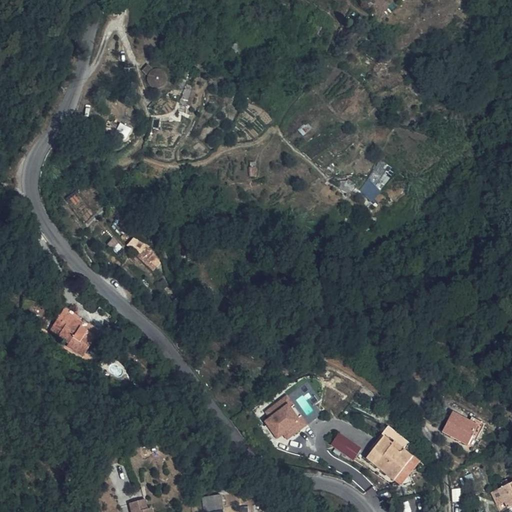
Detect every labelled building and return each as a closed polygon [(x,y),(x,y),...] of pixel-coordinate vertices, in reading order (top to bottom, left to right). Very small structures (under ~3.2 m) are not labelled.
[(392,0),(390,3),(396,9),(404,0),(392,0)] [(157,91),(170,82),(160,66),(147,75),(157,91)] [(119,127),(117,135),(124,136),(126,128),(119,127)] [(396,173),(383,161),(359,189),(372,200),(396,173)] [(136,236),(129,243),(156,269),(163,261),(136,236)] [(39,317),(30,335),(43,351),(50,345),(42,334),(49,321),(39,317)] [(80,330),(77,334),(95,348),(91,352),(106,365),(112,357),(80,330)] [(92,381),(106,365),(91,352),(95,348),(77,334),(67,346),(74,353),(70,358),(80,366),(77,369),(92,381)] [(339,432),(331,445),(356,460),(364,447),(339,432)] [(484,454),(476,447),(461,435),(449,451),(472,469),(484,454)] [(480,442),(476,447),(484,454),(472,469),(476,473),(489,456),(492,452),(480,442)] [(399,489),(408,483),(404,475),(401,476),(394,465),(397,463),(392,454),(367,468),(384,498),(392,493),(390,490),(397,486),(399,489)] [(497,506),(499,511),(511,511),(511,498),(509,500),(506,496),(499,499),(502,504),(497,506)]
